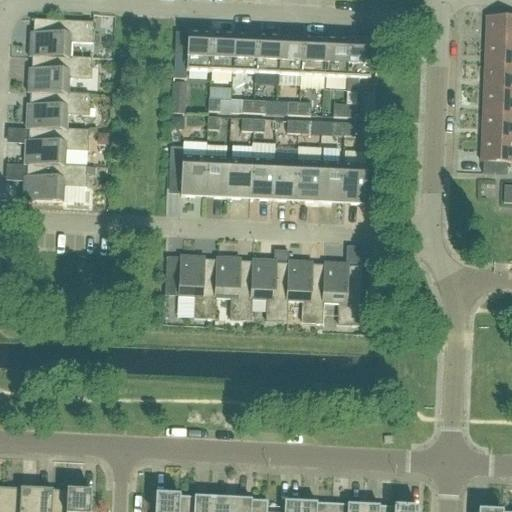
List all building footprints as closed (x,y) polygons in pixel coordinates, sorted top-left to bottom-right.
[(511,21),(486,20),(485,45),(511,46),(511,21)] [(69,62),(69,61),(70,46),(91,47),(92,35),(93,26),(31,24),(31,25),(33,25),(32,47),(30,47),(29,61),(32,61),(69,62)] [(209,76),(211,38),(201,38),(202,35),(188,35),(186,58),(174,57),(173,83),(186,83),(186,75),(209,76)] [(232,77),(234,37),(220,36),(220,39),(211,38),(209,76),(232,77)] [(255,78),(256,40),(247,40),(247,37),(234,37),(232,77),(255,78)] [(278,79),(279,39),(266,38),(266,41),(256,40),(255,78),(278,79)] [(300,80),(302,42),(293,42),(293,40),(279,39),(278,79),(300,80)] [(323,81),(325,41),(312,40),(311,43),(302,42),(300,80),(323,81)] [(346,82),(348,44),(338,44),(338,42),(325,41),(323,81),(345,82),(346,82)] [(346,82),(345,82),(345,96),(357,96),(357,83),(369,83),(371,43),(357,42),(357,45),(348,44),(346,82)] [(511,46),(485,45),(484,69),(511,70),(511,46)] [(91,62),(69,61),(69,62),(32,61),(31,83),(28,83),(28,97),(30,97),(30,96),(68,98),(68,97),(68,82),(90,83),(90,71),(91,71),(91,62)] [(511,70),(484,69),(483,93),(511,93),(511,70)] [(255,78),(254,88),(277,89),(278,79),(255,78)] [(171,117),(185,118),(187,87),(173,86),(171,117)] [(511,93),(483,93),(482,117),(511,117),(511,93)] [(89,98),(68,97),(68,98),(30,96),(30,97),(29,119),(27,119),(26,133),(28,133),(28,132),(66,134),(66,133),(67,118),(88,119),(89,107),(89,98)] [(219,116),(220,103),(208,103),(207,116),(219,116)] [(253,118),(254,105),(242,104),(242,117),(253,118)] [(254,105),(253,118),(264,118),(265,105),(254,105)] [(299,120),(299,107),(288,107),(287,119),(299,120)] [(299,107),(299,120),(310,120),(310,108),(299,107)] [(344,122),(345,109),(333,109),(333,121),(344,122)] [(345,109),(344,122),(355,122),(356,110),(345,109)] [(511,117),(482,117),(481,141),(511,141),(511,117)] [(171,133),(177,134),(183,128),(183,122),(172,121),(171,133)] [(218,135),(219,122),(207,121),(206,134),(218,135)] [(252,136),(253,123),(241,123),(241,136),(252,136)] [(253,123),(252,136),(263,137),(264,124),(253,123)] [(298,138),(298,126),(287,125),(286,138),(298,138)] [(298,126),(298,138),(309,139),(310,126),(298,126)] [(343,140),(344,128),(332,127),(332,140),(343,140)] [(344,128),(343,140),(355,141),(355,138),(355,128),(344,128)] [(355,128),(355,138),(372,139),(373,129),(355,128)] [(25,155),(24,169),(27,169),(27,168),(64,170),(64,169),(86,170),(86,155),(87,143),(88,134),(66,133),(66,134),(28,132),(28,133),(27,155),(25,155)] [(98,137),(98,145),(101,148),(107,148),(108,138),(98,137)] [(511,141),(481,141),(480,165),(511,166),(511,141)] [(251,163),(274,164),(274,150),(252,149),(251,163)] [(204,201),(206,161),(182,160),(183,152),(170,151),(169,176),(181,177),(180,200),(204,201)] [(226,202),(228,162),(206,161),(204,201),(226,202)] [(249,203),(251,163),(228,162),(226,202),(249,203)] [(272,205),(274,164),(251,163),(249,203),(272,205)] [(295,206),(296,165),(274,164),(272,205),(295,206)] [(317,207),(319,166),(296,165),(295,206),(317,207)] [(340,208),(342,167),(319,166),(317,207),(340,208)] [(342,167),(340,208),(364,209),(366,169),(342,167)] [(86,170),(64,169),(64,170),(27,168),(27,169),(26,191),(23,191),(23,205),(63,207),(63,190),(85,191),(85,179),(86,179),(86,170)] [(511,190),(503,190),(503,207),(511,207),(511,190)] [(216,264),(215,264),(194,263),(194,261),(180,260),(178,301),(195,301),(194,323),(206,323),(214,324),(215,302),(216,264)] [(252,266),(251,266),(230,265),(230,263),(216,262),(215,264),(216,264),(215,302),(231,303),(230,324),(242,325),(250,325),(251,304),(252,266)] [(288,268),(287,268),(266,267),(266,264),(252,264),(251,266),(252,266),(251,304),(267,305),(266,326),(277,326),(277,327),(286,327),(287,306),(286,305),(288,268)] [(324,269),(323,269),(301,268),(302,266),(287,265),(287,268),(288,268),(286,305),(287,306),(303,306),(302,328),(313,328),(322,329),(323,307),(322,307),(324,269)] [(322,307),(323,307),(339,308),(338,329),(349,330),(358,330),(361,269),(360,269),(360,271),(337,270),(338,268),(323,267),(323,269),(324,269),(322,307)] [(35,511),(36,494),(5,492),(3,511),(35,511)] [(66,511),(67,495),(36,494),(35,511),(66,511)] [(90,511),(91,497),(67,495),(66,511),(90,511)] [(178,511),(179,501),(155,499),(154,511),(178,511)] [(209,511),(210,502),(179,501),(178,511),(209,511)] [(234,511),(235,503),(210,502),(209,511),(234,511)] [(266,511),(267,505),(235,503),(234,511),(266,511)]
